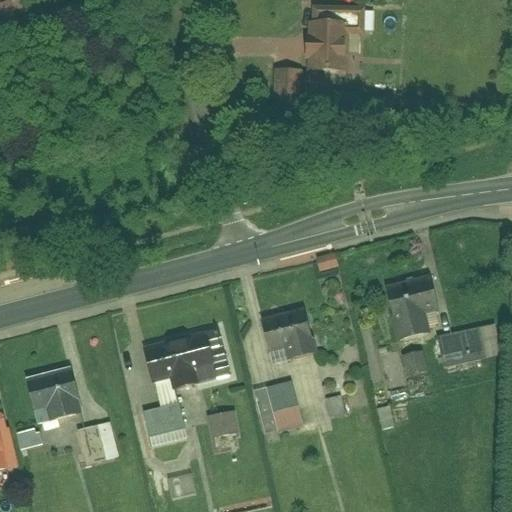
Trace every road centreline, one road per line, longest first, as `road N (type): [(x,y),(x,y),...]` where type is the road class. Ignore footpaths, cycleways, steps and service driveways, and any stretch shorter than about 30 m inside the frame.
road 1 (tertiary): [(244,261),(364,222),(511,192)]
road 2 (residential): [(244,261),(189,75),(194,0)]
road 3 (tertiary): [(0,324),(244,261)]
